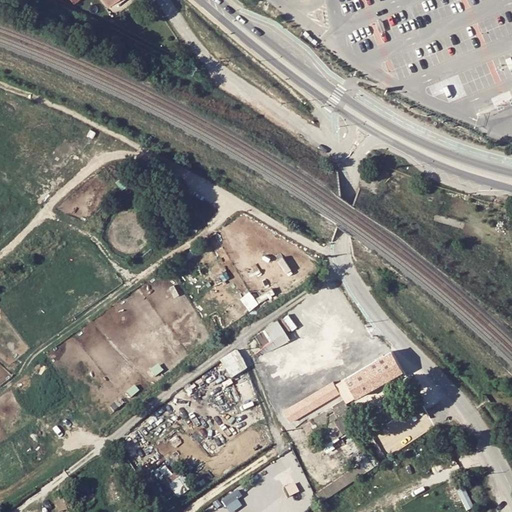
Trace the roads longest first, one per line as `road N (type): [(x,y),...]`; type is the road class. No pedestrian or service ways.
road 1 (track): [(0,86),(145,148),(317,247),(345,252)]
road 2 (secondary): [(511,169),(432,142),(338,92),(217,0)]
road 3 (unclassified): [(345,252),(361,299),(458,404),(511,495)]
road 4 (unknown): [(235,338),(10,511)]
road 5 (residential): [(163,0),(201,54),(308,131),(344,147),(350,117)]
road 6 (secondary): [(203,0),(350,117)]
road 7 (secondary): [(378,135),(457,175),(511,188)]
road 8 (unknown): [(381,322),(290,381),(279,412)]
road 9 (unknown): [(350,277),(329,275),(298,290),(235,338)]
road 10 (unclassified): [(345,252),(353,164),(378,135)]
